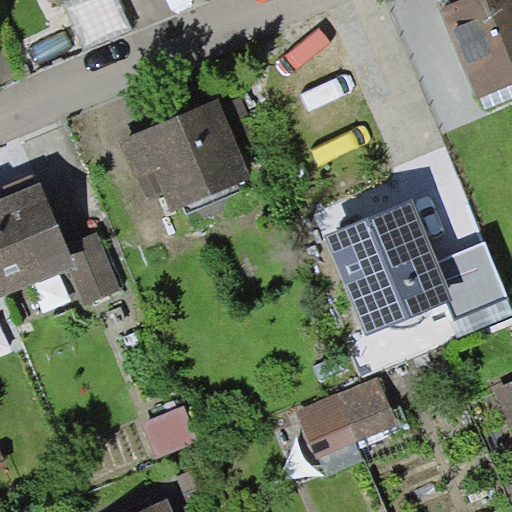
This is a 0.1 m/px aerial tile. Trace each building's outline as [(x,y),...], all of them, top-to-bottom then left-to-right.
[(511,0),(461,0),(441,9),(479,98),(481,97),(511,84),(511,0)] [(511,97),(511,84),(481,97),(485,108),(511,97)] [(218,98),(119,140),(135,179),(138,177),(148,199),(163,192),(171,211),(183,207),(238,183),(252,177),(241,152),(262,143),(242,97),(222,106),(218,98)] [(0,294),(1,296),(68,269),(75,266),(66,245),(41,182),(0,198),(0,294)] [(242,190),(238,183),(183,207),(187,215),(242,190)] [(437,262),(411,199),(324,235),(365,336),(447,302),(453,300),(437,262)] [(97,232),(66,245),(75,266),(68,269),(84,307),(123,290),(97,232)] [(485,242),(437,262),(453,300),(447,302),(455,320),(508,299),(485,242)] [(511,314),(511,308),(508,299),(455,320),(450,322),(456,337),(511,314)] [(378,376),(338,393),(358,441),(398,425),(378,376)] [(511,379),(494,387),(511,430),(511,379)] [(338,393),(297,409),(317,458),(358,441),(338,393)] [(185,405),(143,421),(157,456),(199,439),(185,405)] [(175,511),(170,498),(135,511),(175,511)]
